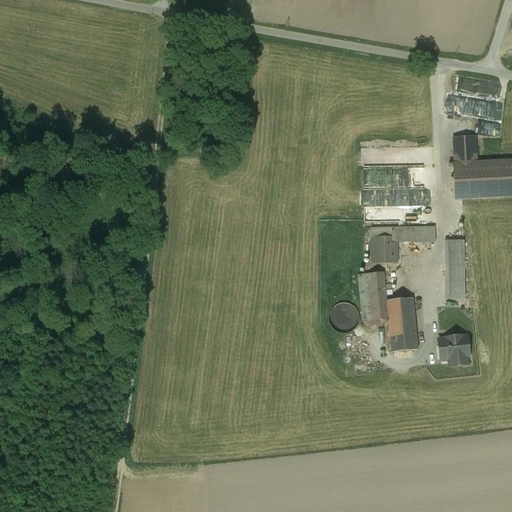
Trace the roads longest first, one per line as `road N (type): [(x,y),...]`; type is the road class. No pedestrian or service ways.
road 1 (track): [(173,15),(112,511)]
road 2 (unclassified): [(489,71),(89,0)]
